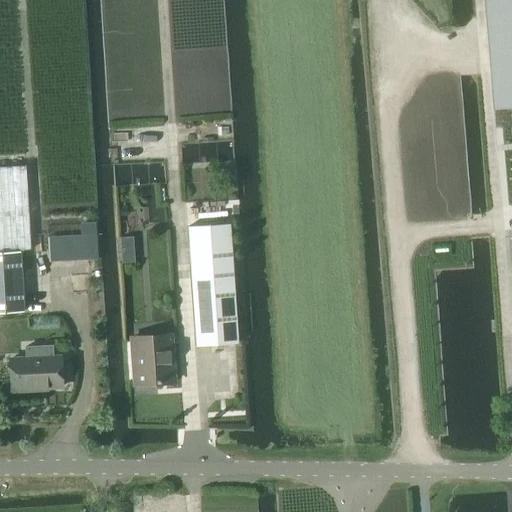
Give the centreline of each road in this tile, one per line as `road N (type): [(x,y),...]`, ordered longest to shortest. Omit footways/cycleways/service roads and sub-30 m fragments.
road 1 (unclassified): [(0,468),(511,472)]
road 2 (track): [(35,262),(18,0)]
road 3 (track): [(496,223),(478,0)]
road 4 (track): [(169,147),(160,0)]
